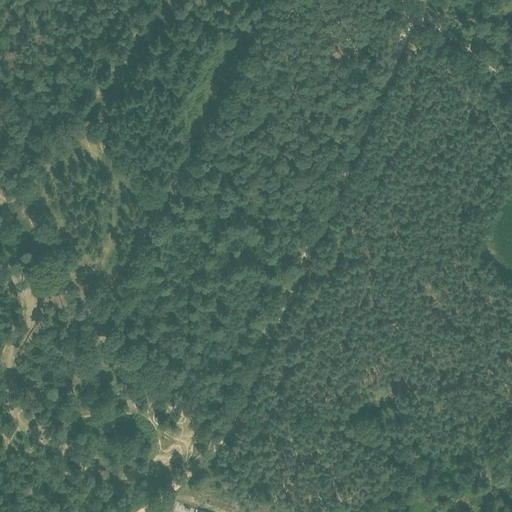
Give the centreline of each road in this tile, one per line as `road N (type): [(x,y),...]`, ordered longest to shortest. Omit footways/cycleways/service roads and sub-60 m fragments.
road 1 (track): [(146,511),(186,484),(214,440),(423,0)]
road 2 (track): [(411,0),(511,84)]
